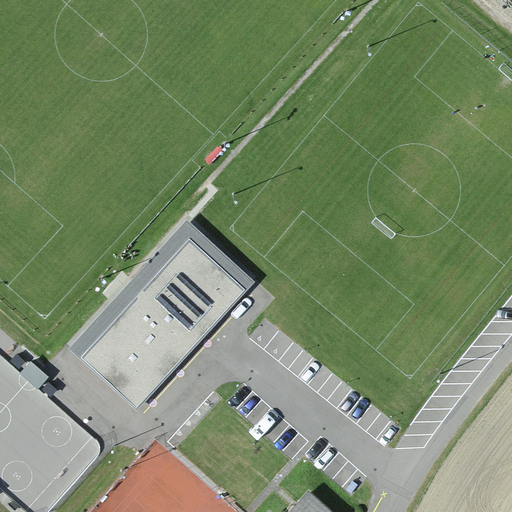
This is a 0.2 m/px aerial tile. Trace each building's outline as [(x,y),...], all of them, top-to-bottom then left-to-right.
[(187,217),(70,344),(137,405),(254,279),(187,217)] [(17,352),(12,357),(20,365),(25,360),(17,352)] [(31,359),(20,371),(38,387),(49,375),(42,369),(31,359)] [(44,385),(52,393),(57,387),(48,380),(44,385)] [(337,511),(309,486),(296,501),(295,504),(293,506),(287,511),(337,511)]
